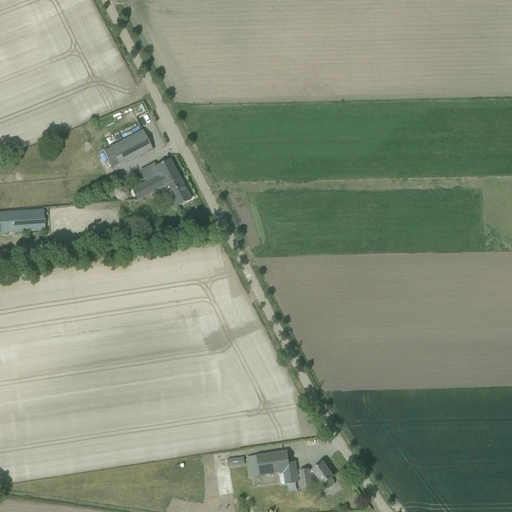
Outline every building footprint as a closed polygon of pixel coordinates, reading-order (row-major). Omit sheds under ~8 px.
[(142,131),(109,148),(117,165),(151,147),(142,131)] [(142,198),(151,194),(151,193),(179,179),(169,159),(154,167),(160,179),(148,185),(138,190),(133,192),(137,201),(139,204),(144,201),(142,198)] [(151,193),(151,194),(156,202),(161,199),(163,205),(171,201),(175,208),(190,200),(179,179),(151,193)] [(0,213),(0,233),(44,230),(43,210),(0,213)] [(247,457),(250,477),(259,476),(279,473),(281,486),(298,483),(295,462),(289,463),(287,451),(256,456),(247,457)] [(227,459),(228,466),(244,464),(243,457),(227,459)] [(311,485),(311,482),(316,478),(322,485),(325,489),(329,489),(333,486),(334,483),(331,478),(333,477),(323,463),(312,471),(310,473),(309,471),(300,472),(301,486),(311,485)]
